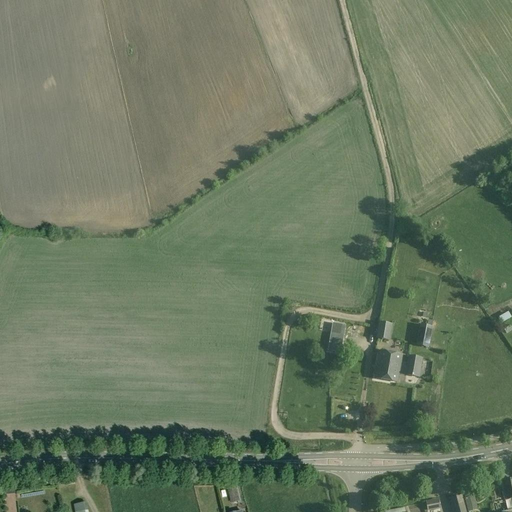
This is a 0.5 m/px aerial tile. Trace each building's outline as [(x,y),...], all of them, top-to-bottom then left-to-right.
[(390,342),(393,325),(379,323),(376,339),(390,342)] [(331,334),(343,336),(345,326),(333,324),(331,334)] [(429,349),(433,327),(420,325),(416,346),(429,349)] [(377,376),(376,378),(397,382),(398,373),(406,374),(406,375),(419,377),(423,359),(409,357),(407,365),(400,364),(401,355),(381,352),(377,376)] [(237,495),(244,494),(242,483),(235,484),(237,495)] [(511,511),(511,497),(510,498),(511,507),(511,509),(501,511),(511,511)] [(79,499),(80,511),(90,511),(89,498),(79,499)] [(469,498),(464,499),(467,511),(468,511),(473,511),(469,498)] [(429,509),(441,507),(439,500),(427,502),(429,509)] [(453,511),(465,511),(463,503),(452,506),(453,511)]
